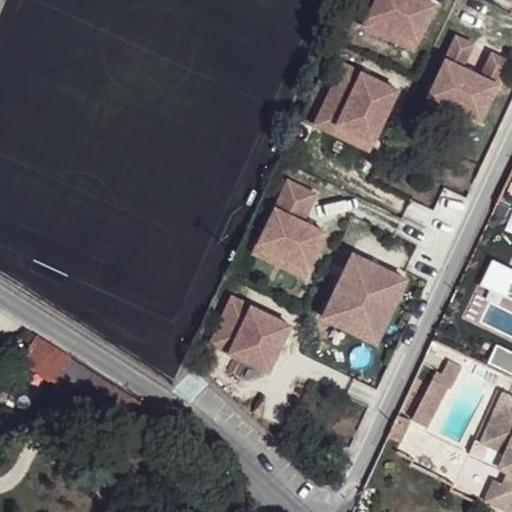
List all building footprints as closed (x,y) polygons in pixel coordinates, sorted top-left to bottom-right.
[(372,0),(365,16),(415,40),(432,4),(424,0),(372,0)] [(365,16),(360,25),(410,49),(415,40),(365,16)] [(470,45),(454,37),(426,96),(478,121),(506,61),(490,54),(479,77),(460,67),(470,45)] [(342,64),(318,116),(372,142),(397,90),(342,64)] [(318,116),(314,125),(368,151),(372,142),(318,116)] [(287,181),(258,246),(309,268),(325,232),(302,221),(314,194),(287,181)] [(258,246),(254,255),(305,277),(309,268),(258,246)] [(354,253),(329,305),(382,331),(408,278),(354,253)] [(290,324),(232,296),(210,343),(268,370),(290,324)] [(329,305),(324,316),(377,342),(382,331),(329,305)] [(56,380),(72,357),(37,335),(23,358),(56,380)] [(72,357),(56,380),(50,389),(76,405),(84,392),(97,399),(109,380),(93,369),(72,357)] [(428,439),(459,375),(444,369),(437,382),(429,379),(405,428),(428,439)] [(511,511),(511,400),(499,394),(473,444),(497,458),(491,472),(499,477),(493,489),(482,511),(511,511)] [(92,431),(87,442),(105,450),(103,456),(125,466),(132,453),(112,444),(101,439),(103,435),(92,431)] [(131,471),(113,511),(115,511),(124,511),(142,476),(131,471)] [(482,511),(493,489),(485,484),(470,511),(482,511)]
